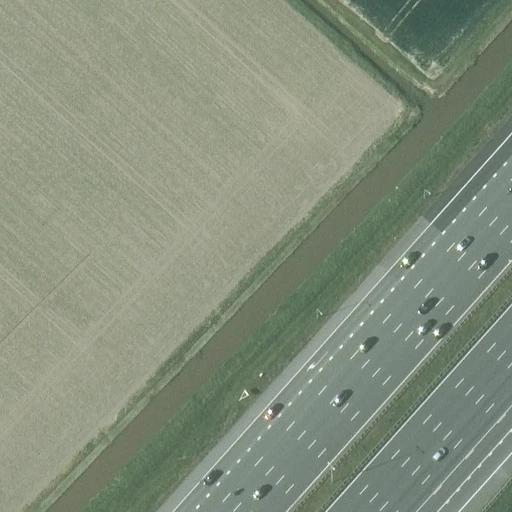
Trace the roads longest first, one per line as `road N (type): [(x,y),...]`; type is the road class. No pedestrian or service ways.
road 1 (motorway): [(511,210),(241,511)]
road 2 (motorway): [(369,511),(511,353)]
